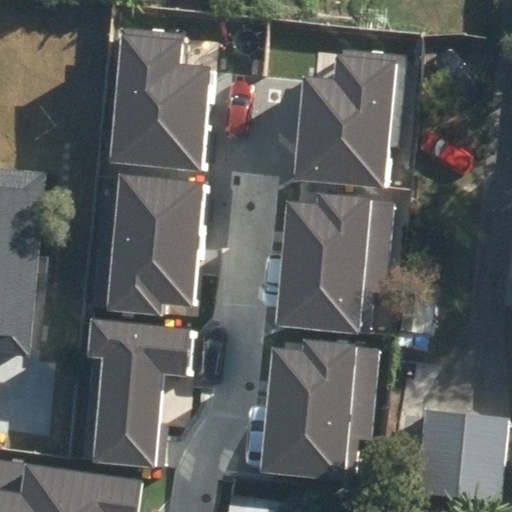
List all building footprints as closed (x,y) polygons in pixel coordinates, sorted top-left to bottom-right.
[(111,160),(201,167),(208,68),(179,66),(181,38),(122,34),(111,160)] [(304,80),(296,179),(382,186),(391,63),(340,59),(338,83),(304,80)] [(119,176),(107,308),(158,312),(159,302),(191,304),(201,183),(119,176)] [(0,360),(30,363),(47,181),(0,177),(0,360)] [(358,334),(370,202),(319,197),(318,208),(286,205),(276,326),(358,334)] [(106,358),(94,463),(153,469),(163,374),(186,376),(191,329),(92,318),(88,356),(106,358)] [(344,480),(356,348),(304,343),(303,354),(272,351),(261,473),(344,480)] [(415,498),(504,508),(511,442),(511,423),(425,413),(415,498)] [(135,511),(139,483),(0,463),(0,511),(135,511)]
